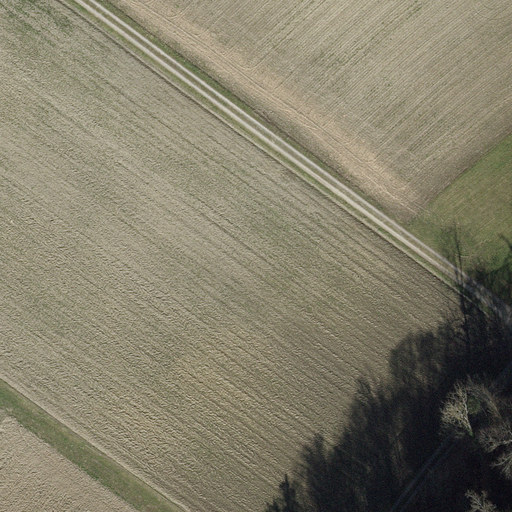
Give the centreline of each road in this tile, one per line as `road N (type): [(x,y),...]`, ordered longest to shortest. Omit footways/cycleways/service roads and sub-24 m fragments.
road 1 (track): [(83,0),(511,315)]
road 2 (track): [(398,511),(487,395),(511,375)]
